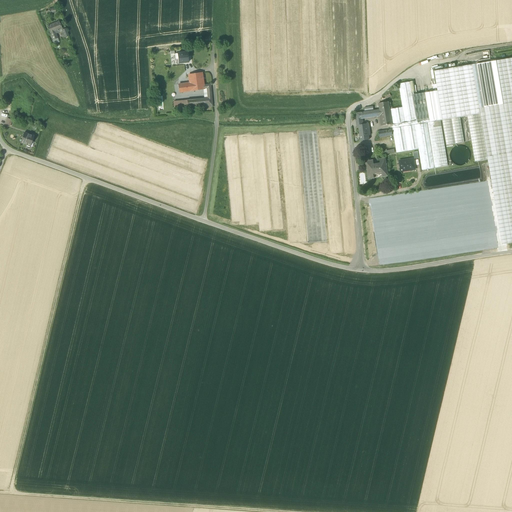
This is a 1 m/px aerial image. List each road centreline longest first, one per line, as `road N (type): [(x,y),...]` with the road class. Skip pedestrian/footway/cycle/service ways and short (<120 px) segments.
road 1 (residential): [(511,251),(395,270),(331,265),(6,149),(0,138)]
road 2 (track): [(9,492),(84,178)]
road 3 (track): [(9,492),(283,511)]
